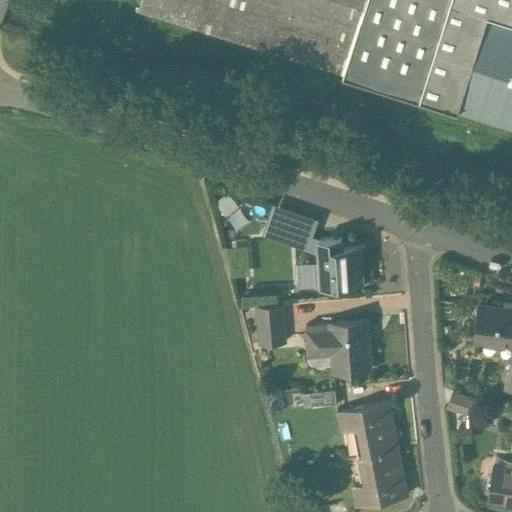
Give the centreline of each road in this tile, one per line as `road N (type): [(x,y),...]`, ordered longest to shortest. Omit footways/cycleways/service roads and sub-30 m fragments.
road 1 (residential): [(419,228),(442,511)]
road 2 (residential): [(199,159),(419,228)]
road 3 (unclassified): [(0,95),(199,159)]
